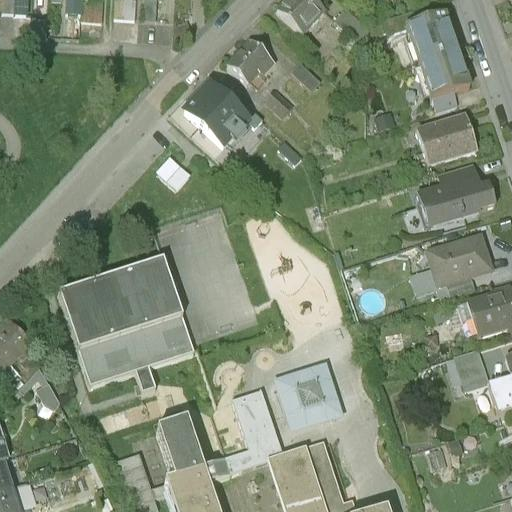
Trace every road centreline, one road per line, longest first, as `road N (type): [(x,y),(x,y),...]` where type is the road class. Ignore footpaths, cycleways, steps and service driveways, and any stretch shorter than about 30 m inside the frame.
road 1 (residential): [(0,276),(246,0)]
road 2 (residential): [(471,0),(511,130)]
